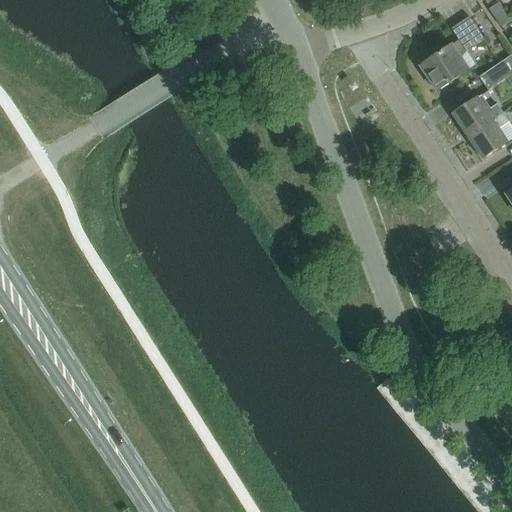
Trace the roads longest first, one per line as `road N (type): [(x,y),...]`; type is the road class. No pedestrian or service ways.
road 1 (unclassified): [(511,487),(408,356),(296,53)]
road 2 (residential): [(511,274),(380,78),(362,30)]
road 3 (secondary): [(122,461),(122,447),(0,255)]
road 4 (secondary): [(0,294),(109,454),(122,461)]
